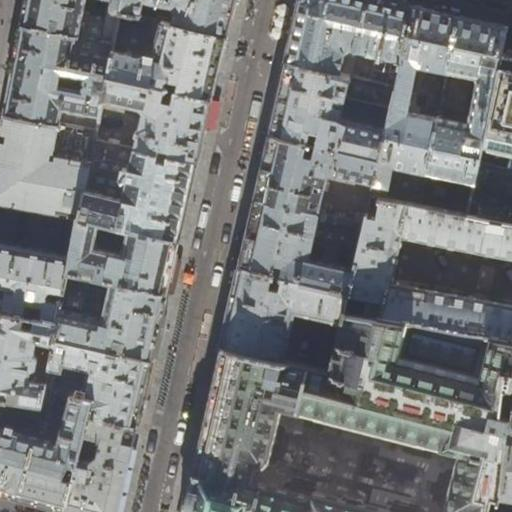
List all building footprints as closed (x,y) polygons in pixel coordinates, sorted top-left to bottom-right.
[(120,12),(122,0),(27,0),(23,24),(77,35),(114,43),(120,12)] [(122,0),(120,12),(140,16),(144,0),(175,7),(172,23),(226,35),(231,9),(233,0),(122,0)] [(299,0),(293,28),(286,60),(349,75),(354,50),(376,55),(370,80),(396,85),(412,5),(389,0),(299,0)] [(435,10),(412,5),(396,85),(391,107),(386,129),(379,158),(374,182),(388,185),(385,198),(420,204),(438,118),(406,112),(417,63),(448,70),(459,16),(435,10)] [(480,20),(459,16),(448,70),(438,118),(420,204),(468,213),(501,54),(502,51),(507,26),(480,20)] [(172,23),(151,19),(148,35),(157,42),(155,55),(146,53),(145,58),(112,51),(111,59),(107,76),(166,89),(176,91),(211,98),(219,64),(222,49),(226,35),(172,23)] [(111,59),(75,51),(77,35),(23,24),(14,68),(5,113),(60,124),(63,109),(100,116),(103,100),(107,76),(111,59)] [(511,56),(501,54),(468,213),(511,221),(511,56)] [(370,80),(349,75),(286,60),(278,97),(270,132),(304,140),(320,144),(379,158),(386,129),(339,119),(344,97),(391,107),(396,85),(370,80)] [(164,100),(166,89),(107,76),(103,100),(140,108),(144,112),(135,148),(159,154),(161,147),(171,149),(170,156),(197,162),(205,126),(211,98),(176,91),(173,103),(164,100)] [(60,124),(5,113),(0,140),(0,202),(80,217),(80,216),(95,139),(96,131),(60,124)] [(96,131),(95,139),(115,144),(117,133),(97,129),(96,131)] [(301,154),(304,140),(270,132),(262,164),(255,197),(318,212),(327,175),(334,173),(374,182),(379,158),(320,144),(317,157),(301,154)] [(115,144),(95,139),(80,216),(100,221),(130,228),(179,240),(188,199),(197,162),(170,156),(168,163),(158,161),(159,154),(135,148),(115,144)] [(511,305),(390,284),(401,236),(404,236),(405,236),(420,239),(423,240),(423,239),(480,250),(480,251),(502,255),(502,254),(511,255),(511,221),(468,213),(420,204),(385,198),(380,197),(376,216),(366,214),(364,223),(352,220),(318,212),(255,197),(249,223),(247,233),(239,265),(348,292),(348,294),(369,298),(366,313),(511,340),(511,305)] [(354,211),(352,220),(364,223),(366,214),(354,211)] [(80,216),(80,217),(72,256),(69,270),(83,273),(85,264),(97,267),(95,276),(166,294),(173,266),(179,240),(130,228),(124,254),(94,247),(100,221),(80,216)] [(234,264),(239,265),(247,233),(241,232),(234,264)] [(72,256),(0,242),(0,289),(3,290),(1,309),(59,319),(63,301),(47,297),(49,288),(65,291),(69,270),(72,256)] [(210,392),(188,491),(183,511),(499,511),(501,496),(510,416),(500,414),(503,383),(511,384),(511,340),(366,313),(344,309),(348,294),(348,292),(239,265),(230,306),(210,392)] [(95,276),(83,273),(69,270),(65,291),(63,301),(59,319),(56,337),(115,350),(118,339),(127,341),(125,353),(151,359),(152,358),(153,351),(158,329),(162,314),(164,304),(166,294),(95,276)] [(0,396),(2,397),(43,403),(46,385),(47,382),(30,378),(32,368),(37,365),(39,355),(35,351),(38,338),(55,341),(56,337),(59,319),(1,309),(0,309),(0,396)] [(153,351),(152,358),(157,359),(167,315),(162,314),(158,329),(153,351)] [(115,350),(56,337),(55,341),(47,382),(46,385),(51,386),(55,383),(58,373),(57,366),(63,368),(65,362),(90,368),(84,395),(95,397),(90,414),(136,424),(140,408),(145,388),(151,360),(151,359),(125,353),(115,350)] [(146,409),(157,361),(151,360),(145,388),(140,408),(146,409)] [(0,396),(0,491),(2,492),(65,509),(80,455),(85,433),(90,414),(95,397),(84,395),(73,392),(58,441),(14,430),(16,425),(10,424),(8,428),(0,426),(0,403),(2,397),(0,396)] [(511,405),(510,416),(501,496),(511,497),(511,405)] [(116,511),(126,469),(136,424),(90,414),(85,433),(103,438),(97,460),(80,455),(65,509),(78,511),(116,511)]
